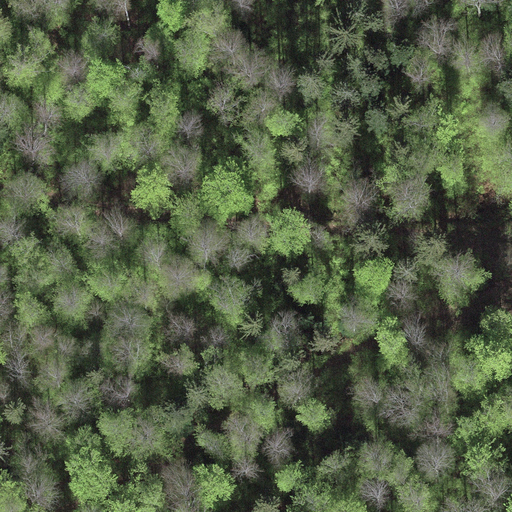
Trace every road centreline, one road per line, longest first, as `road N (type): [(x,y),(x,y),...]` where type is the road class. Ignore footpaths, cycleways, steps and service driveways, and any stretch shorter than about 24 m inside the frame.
road 1 (track): [(0,192),(263,228),(511,243)]
road 2 (track): [(511,305),(429,321),(60,511)]
